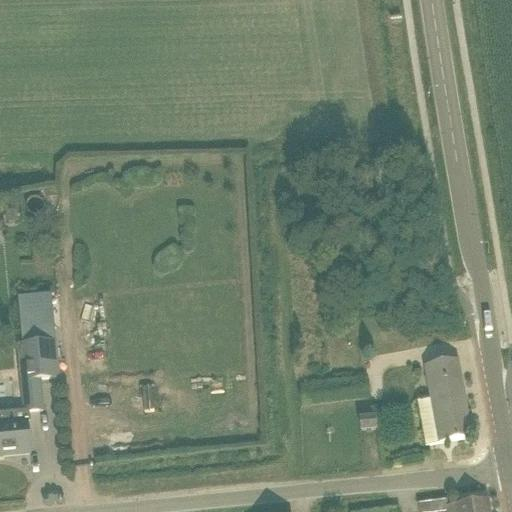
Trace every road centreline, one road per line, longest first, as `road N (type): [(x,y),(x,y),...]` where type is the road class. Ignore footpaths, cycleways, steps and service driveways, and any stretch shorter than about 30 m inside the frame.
road 1 (unclassified): [(0,509),(329,492),(511,473)]
road 2 (secondary): [(511,458),(431,0)]
